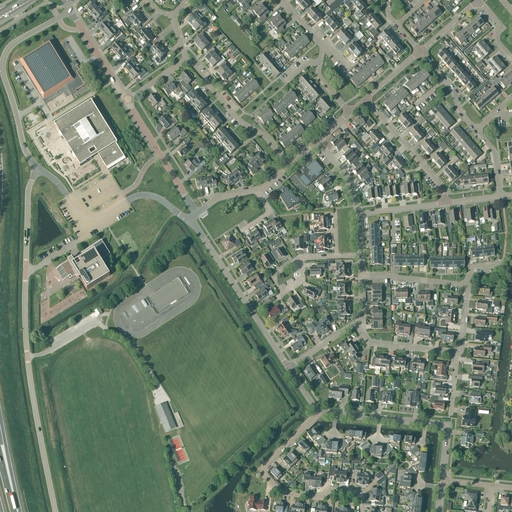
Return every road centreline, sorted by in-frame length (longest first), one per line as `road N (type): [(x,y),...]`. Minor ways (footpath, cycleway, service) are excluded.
road 1 (unclassified): [(55,511),(24,332),(27,190),(38,167),(25,152),(2,63),(11,45),(68,11)]
road 2 (residential): [(359,511),(361,493),(281,493),(258,470),(319,410)]
road 3 (tertiary): [(287,367),(187,220),(196,213)]
road 4 (tertiary): [(442,480),(444,426),(319,410)]
road 5 (residential): [(288,165),(185,59)]
road 6 (tertiary): [(196,213),(126,100)]
road 7 (residential): [(364,100),(443,190),(445,203)]
